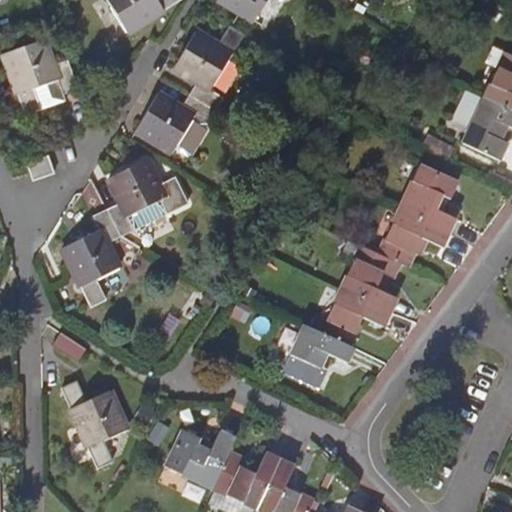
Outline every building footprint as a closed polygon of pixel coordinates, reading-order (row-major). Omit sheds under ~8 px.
[(108,0),(129,31),(178,0),(108,0)] [(218,0),(255,22),(267,0),(218,0)] [(212,90),(245,34),(231,25),(219,45),(197,32),(176,68),(199,83),(190,96),(216,111),(224,98),(212,90)] [(78,89),(77,83),(69,60),(53,66),(44,42),(4,55),(25,116),(64,102),(62,94),(78,89)] [(511,62),(493,103),(511,111),(511,62)] [(470,121),(479,96),(466,91),(457,116),(470,121)] [(208,124),(216,111),(190,96),(183,108),(159,94),(137,131),(173,152),(175,149),(188,157),(194,156),(210,131),(208,124)] [(511,111),(493,103),(472,146),(509,164),(511,157),(511,146),(509,145),(511,140),(511,111)] [(49,158),(29,164),(34,180),(54,174),(49,158)] [(120,201),(106,207),(120,235),(133,228),(127,216),(159,200),(165,212),(185,201),(173,175),(157,182),(146,159),(108,178),(120,201)] [(421,170),(401,212),(450,235),(457,221),(436,210),(441,198),(451,202),(458,187),(421,170)] [(127,216),(133,228),(165,212),(159,200),(127,216)] [(106,242),(120,235),(106,207),(93,214),(101,230),(62,248),(91,307),(105,300),(94,278),(118,266),(106,242)] [(401,212),(380,256),(401,265),(408,269),(422,240),(443,249),(450,235),(401,212)] [(274,250),(281,255),(289,243),(282,238),(274,250)] [(393,282),(401,265),(380,256),(363,248),(343,290),(391,314),(398,300),(377,289),(383,277),(393,282)] [(384,328),(391,314),(343,290),(322,334),(350,347),(364,318),(384,328)] [(348,364),(355,349),(350,347),(322,334),(306,326),(285,371),(321,388),(329,371),(322,368),(328,355),(348,364)] [(79,363),(88,350),(63,333),(55,347),(79,363)] [(84,471),(99,466),(92,444),(117,435),(104,396),(80,403),(73,382),(57,387),(84,471)] [(222,433),(217,446),(214,453),(200,447),(203,440),(187,433),(170,469),(213,490),(230,453),(237,440),(222,433)] [(217,446),(203,440),(200,447),(214,453),(217,446)] [(247,460),(230,453),(213,490),(216,491),(211,501),(232,511),(252,511),(254,509),(257,510),(280,461),(267,454),(257,474),(244,468),(247,460)] [(296,467),(280,461),(257,510),(260,511),(309,511),(315,501),(286,487),(296,467)]
